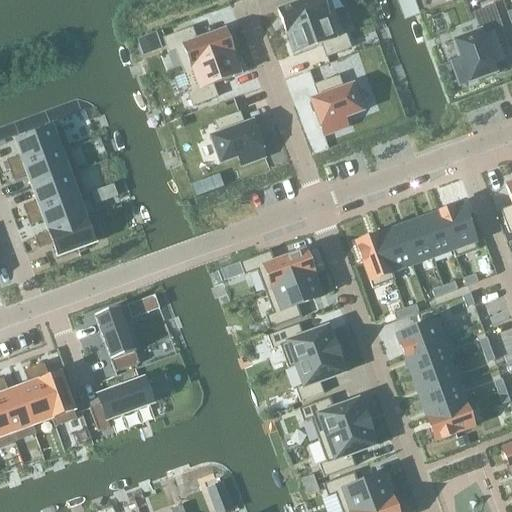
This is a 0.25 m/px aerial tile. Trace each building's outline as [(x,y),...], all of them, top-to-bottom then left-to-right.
[(304,0),(305,2),(277,12),(285,35),(287,35),(286,34),(334,16),(327,0),(304,0)] [(334,16),(286,34),(287,35),(294,56),(322,46),(326,58),(350,49),(345,36),(341,37),(334,16)] [(191,30),(164,40),(169,53),(174,51),(182,72),(187,70),(231,54),(231,55),(233,55),(224,31),(196,42),(191,30)] [(460,60),(450,63),(459,87),(495,75),(492,66),(504,61),(494,34),(482,38),(479,33),(453,42),(460,60)] [(154,34),(135,41),(141,56),(160,49),(154,34)] [(187,70),(182,72),(189,93),(188,93),(188,94),(193,107),(216,99),(212,87),(239,77),(231,55),(231,54),(187,70)] [(318,99),(310,102),(323,137),(347,129),(344,120),(361,113),(352,87),(342,90),(338,78),(314,87),(318,99)] [(219,135),(210,139),(219,165),(237,159),(240,168),(265,159),(263,154),(267,153),(261,138),(257,139),(252,123),(243,127),(239,115),(215,123),(219,135)] [(20,157),(5,162),(9,172),(69,150),(60,127),(15,143),(20,157)] [(69,150),(9,172),(13,182),(27,177),(32,189),(77,173),(69,150)] [(36,202),(22,207),(26,217),(86,195),(77,173),(32,189),(36,202)] [(218,174),(208,178),(213,190),(223,187),(218,174)] [(97,191),(91,193),(96,204),(101,202),(97,191)] [(86,195),(26,217),(29,227),(44,222),(48,234),(94,218),(94,217),(85,220),(77,199),(86,196),(86,195)] [(461,207),(439,215),(453,251),(455,259),(477,251),(461,207)] [(511,207),(500,211),(509,235),(511,233),(511,207)] [(439,215),(419,223),(432,259),(453,251),(439,215)] [(48,234),(34,239),(38,250),(52,244),(57,258),(102,241),(94,218),(48,234)] [(419,223),(398,230),(411,267),(432,259),(419,223)] [(398,230),(377,238),(391,274),(411,267),(398,230)] [(377,238),(356,246),(372,290),(394,282),(391,274),(377,238)] [(270,253),(239,264),(243,277),(257,272),(265,293),(311,276),(303,254),(274,264),(270,253)] [(311,276),(265,293),(272,315),(265,318),(270,331),(301,319),(296,308),(320,299),(311,276)] [(474,276),(463,280),(466,288),(477,284),(474,276)] [(454,284),(443,288),(445,296),(457,291),(454,284)] [(443,288),(431,292),(434,300),(445,296),(443,288)] [(470,295),(462,298),(466,309),(474,307),(470,295)] [(154,297),(127,307),(132,319),(159,309),(154,297)] [(415,307),(404,311),(407,318),(418,314),(415,307)] [(118,309),(94,318),(115,374),(139,365),(118,309)] [(404,311),(393,315),(395,322),(407,318),(404,311)] [(440,321),(396,337),(404,359),(448,342),(440,321)] [(298,326),(267,338),(272,351),(279,348),(287,369),(335,352),(332,342),(331,342),(326,329),(302,337),(298,326)] [(486,339),(478,342),(483,353),(490,351),(486,339)] [(448,342),(404,359),(412,379),(448,366),(441,346),(448,344),(448,342)] [(490,351),(483,353),(487,365),(494,362),(490,351)] [(335,352),(287,369),(287,370),(295,367),(302,388),(295,391),(300,404),(323,395),(319,384),(343,375),(338,362),(339,362),(335,352)] [(43,365),(33,369),(55,429),(76,421),(59,375),(48,379),(43,365)] [(448,366),(412,379),(419,400),(456,387),(448,366)] [(28,387),(18,391),(35,436),(32,427),(51,420),(54,429),(55,429),(33,369),(23,372),(28,387)] [(2,380),(0,380),(0,403),(14,444),(35,436),(18,391),(8,394),(2,380)] [(100,405),(89,410),(97,434),(110,429),(107,422),(151,405),(142,381),(98,398),(100,405)] [(501,381),(493,383),(498,395),(505,392),(501,381)] [(456,387),(419,400),(427,421),(463,407),(456,387)] [(505,392),(498,395),(502,406),(509,403),(505,392)] [(329,399),(298,410),(303,423),(310,421),(318,442),(366,425),(362,414),(361,414),(357,402),(333,411),(329,399)] [(0,448),(14,444),(0,403),(0,448)] [(463,407),(427,421),(435,442),(471,429),(463,407)] [(366,425),(318,442),(326,463),(319,466),(323,479),(354,468),(350,456),(374,448),(369,435),(370,435),(366,425)] [(466,437),(457,441),(460,448),(468,445),(466,437)] [(511,447),(502,451),(510,473),(511,472),(511,447)] [(353,474),(322,486),(327,499),(335,496),(340,511),(356,511),(390,499),(381,477),(358,486),(353,474)] [(231,511),(226,498),(210,504),(212,511),(231,511)] [(394,511),(390,499),(356,511),(394,511)]
